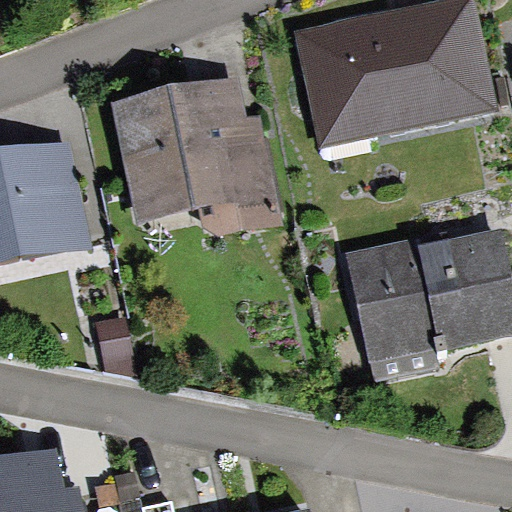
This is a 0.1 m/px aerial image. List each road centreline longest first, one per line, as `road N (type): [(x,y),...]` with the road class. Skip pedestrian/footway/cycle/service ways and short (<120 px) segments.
road 1 (residential): [(511,476),(412,471),(0,389)]
road 2 (residential): [(211,0),(0,84)]
